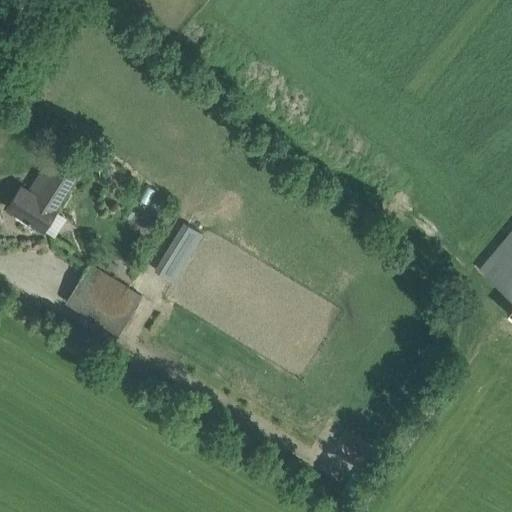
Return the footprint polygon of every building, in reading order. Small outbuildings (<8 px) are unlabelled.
[(62,165),(50,157),(34,182),(42,187),(37,195),(22,185),(8,206),(44,229),(58,208),(56,207),(77,174),(72,171),(78,162),(69,155),(62,165)] [(190,223),(161,271),(174,279),(203,232),(190,223)] [(511,228),(479,268),(511,294),(511,228)] [(66,300),(119,333),(142,295),(89,263),(66,300)] [(333,430),(316,469),(339,479),(357,440),(333,430)]
